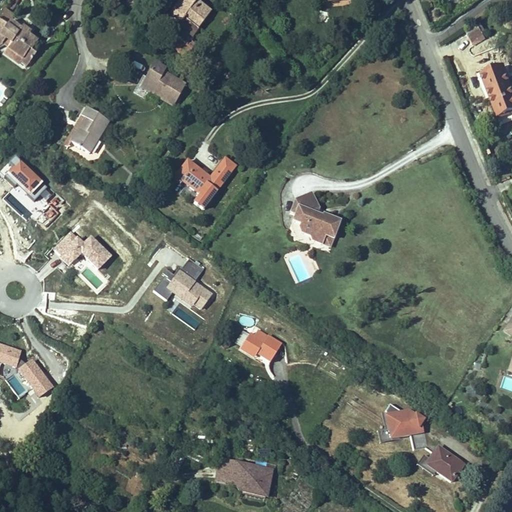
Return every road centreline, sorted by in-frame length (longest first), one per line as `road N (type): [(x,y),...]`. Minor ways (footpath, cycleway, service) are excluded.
road 1 (residential): [(511,243),(424,46)]
road 2 (unknown): [(82,100),(84,31),(142,65)]
